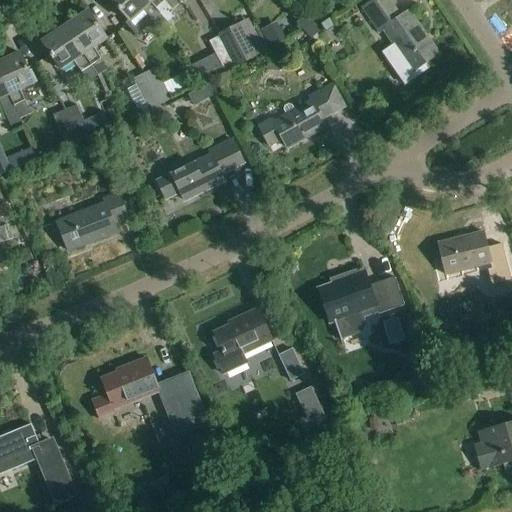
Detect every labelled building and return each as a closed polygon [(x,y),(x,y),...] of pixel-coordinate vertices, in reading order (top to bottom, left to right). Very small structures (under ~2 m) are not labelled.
[(160,32),(169,24),(146,0),(109,0),(129,21),(125,25),(137,38),(153,24),(160,32)] [(172,11),(169,7),(162,0),(146,0),(169,24),(174,19),(169,14),(172,11)] [(401,18),(392,6),(387,0),(373,0),(362,8),(371,21),(380,34),(384,31),(395,46),(383,54),(405,86),(430,69),(426,64),(439,56),(409,13),(401,18)] [(65,28),(92,67),(98,77),(108,71),(94,50),(107,41),(88,13),(65,28)] [(304,17),(296,25),(311,41),(319,33),(304,17)] [(326,34),(336,27),(331,19),(321,26),(326,34)] [(92,67),(65,28),(43,43),(62,72),(75,63),(82,74),(92,67)] [(230,33),(221,38),(238,69),(247,64),(258,59),(241,28),(230,33)] [(276,47),(266,29),(261,32),(271,50),(276,47)] [(208,45),(224,76),(238,69),(221,38),(208,45)] [(0,63),(0,76),(22,123),(24,128),(35,123),(26,104),(20,92),(35,86),(20,55),(0,63)] [(144,75),(160,107),(172,101),(156,69),(144,75)] [(160,107),(144,75),(133,80),(144,101),(136,105),(141,116),(160,107)] [(22,123),(0,76),(0,103),(5,114),(11,128),(22,123)] [(209,85),(203,88),(210,99),(215,96),(209,85)] [(346,109),(333,86),(309,99),(312,103),(274,124),(273,121),(259,129),(270,149),(283,141),(287,150),(327,128),(323,121),(346,109)] [(65,112),(78,145),(88,141),(74,108),(65,112)] [(78,145),(65,112),(51,117),(64,150),(78,145)] [(245,165),(233,141),(209,153),(212,158),(172,177),(158,183),(166,201),(181,194),(185,202),(225,182),(222,176),(245,165)] [(0,177),(9,174),(0,151),(0,177)] [(128,220),(119,195),(103,201),(105,206),(58,224),(69,253),(117,234),(114,225),(128,220)] [(511,290),(511,289),(509,277),(501,246),(488,249),(484,234),(438,245),(446,276),(487,266),(494,295),(511,290)] [(33,261),(28,250),(18,255),(23,266),(33,261)] [(329,321),(333,319),(341,342),(362,334),(366,325),(360,310),(375,305),(379,316),(404,307),(395,279),(370,287),(364,270),(340,279),(342,282),(318,290),(329,321)] [(245,366),(241,357),(273,342),(258,311),(238,320),(239,323),(214,334),(222,352),(212,357),(222,376),(245,366)] [(293,350),(280,356),(291,382),(305,376),(293,350)] [(160,393),(147,360),(126,369),(127,371),(102,381),(108,397),(94,403),(101,421),(117,415),(115,411),(160,393)] [(433,385),(440,371),(421,362),(415,376),(433,385)] [(209,427),(206,419),(193,386),(188,373),(157,385),(160,393),(159,393),(160,397),(174,431),(177,439),(209,427)] [(511,373),(496,378),(499,390),(511,386),(511,373)] [(511,423),(479,433),(482,445),(474,447),(481,472),(506,465),(508,470),(511,469),(511,423)] [(0,439),(0,472),(9,469),(10,472),(39,460),(57,503),(75,496),(71,487),(63,468),(52,442),(40,448),(31,427),(0,439)]
